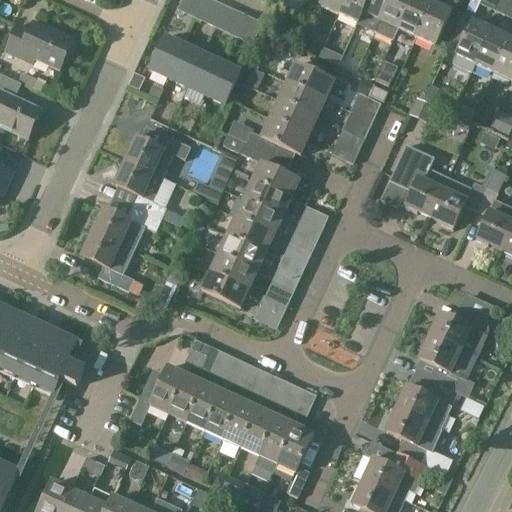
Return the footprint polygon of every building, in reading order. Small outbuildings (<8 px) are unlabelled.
[(205,0),(199,0),(196,9),(205,13),(210,2),(205,0)] [(338,18),(345,0),(323,0),(319,10),(338,18)] [(345,0),(338,18),(357,27),(362,16),(369,0),(345,0)] [(369,0),(362,16),(379,24),(390,0),(369,0)] [(390,0),(379,24),(374,36),(393,44),(398,33),(398,32),(412,0),(390,0)] [(432,6),(418,0),(412,0),(398,32),(398,33),(416,41),(432,6)] [(500,0),(499,4),(508,9),(511,0),(500,0)] [(508,9),(499,4),(495,14),(503,18),(508,9)] [(451,15),(432,6),(416,41),(435,49),(451,15)] [(205,13),(196,9),(191,19),(200,23),(205,13)] [(248,20),(238,15),(233,26),(242,30),(248,20)] [(472,24),(456,59),(454,63),(456,68),(471,75),(475,68),(491,32),(472,24)] [(17,27),(4,56),(32,69),(35,63),(59,74),(73,44),(33,25),(29,33),(17,27)] [(242,30),(233,26),(228,37),(237,41),(242,30)] [(491,32),(475,68),(492,76),(509,41),(491,32)] [(165,41),(150,74),(145,84),(149,86),(154,76),(168,82),(183,50),(165,41)] [(511,42),(509,41),(492,76),(511,85),(511,82),(511,42)] [(183,50),(168,82),(187,91),(202,59),(183,50)] [(221,67),(202,59),(187,91),(206,100),(221,67)] [(384,64),(379,76),(392,82),(397,70),(384,64)] [(239,76),(221,67),(206,100),(224,109),(239,76)] [(287,87),(326,105),(334,86),(295,69),(287,87)] [(22,76),(17,86),(21,87),(32,92),(41,96),(46,85),(37,81),(36,83),(22,76)] [(134,76),(128,89),(139,94),(145,81),(134,76)] [(379,76),(375,85),(388,91),(392,82),(379,76)] [(361,81),(356,94),(369,100),(375,87),(361,81)] [(326,105),(287,87),(279,105),(318,123),(326,105)] [(374,90),(370,99),(383,105),(387,96),(374,90)] [(41,115),(1,97),(0,99),(0,132),(27,145),(41,115)] [(433,109),(416,101),(409,117),(425,125),(433,109)] [(279,105),(270,124),(309,141),(318,123),(279,105)] [(479,107),(472,122),(488,129),(495,114),(479,107)] [(363,115),(352,110),(349,116),(347,122),(358,127),(363,115)] [(363,115),(358,127),(369,132),(374,120),(363,115)] [(252,136),(246,148),(272,160),(277,149),(301,160),(309,141),(270,124),(262,141),(252,136)] [(227,138),(222,150),(240,158),(246,147),(227,138)] [(131,154),(126,166),(152,179),(153,178),(162,182),(173,158),(184,164),(190,151),(167,141),(161,154),(139,143),(134,141),(129,153),(131,154)] [(347,150),(336,145),(330,157),(341,162),(347,150)] [(0,199),(2,201),(14,175),(0,168),(0,151),(1,149),(0,148),(0,199)] [(272,160),(246,148),(241,159),(261,168),(252,187),(290,204),(299,185),(267,170),(272,160)] [(358,155),(347,150),(341,162),(352,167),(358,155)] [(429,173),(434,163),(406,150),(390,184),(413,195),(404,213),(417,218),(418,216),(431,222),(449,182),(429,173)] [(223,158),(217,170),(230,176),(235,164),(223,158)] [(118,176),(112,189),(117,191),(135,199),(130,211),(160,225),(161,222),(166,213),(166,212),(165,212),(176,188),(162,182),(153,178),(152,179),(126,166),(120,177),(118,176)] [(431,222),(418,216),(441,227),(440,229),(452,235),(464,210),(477,216),(487,192),(473,186),(470,192),(449,182),(431,222)] [(252,187),(244,205),(282,222),(290,204),(252,187)] [(476,243),(475,246),(487,251),(489,249),(501,255),(511,230),(511,211),(495,203),(498,197),(487,192),(477,216),(485,219),(487,220),(476,243)] [(244,205),(236,223),(274,240),(282,222),(244,205)] [(130,211),(124,223),(101,212),(96,224),(98,226),(93,237),(133,256),(144,232),(155,237),(160,225),(130,211)] [(166,213),(161,222),(180,231),(184,222),(166,213)] [(274,240),(236,223),(228,241),(265,258),(274,240)] [(307,240),(312,229),(302,225),(297,236),(307,240)] [(321,234),(312,229),(307,240),(316,245),(321,234)] [(511,230),(501,255),(511,260),(511,261),(511,230)] [(133,256),(93,237),(88,249),(85,247),(79,260),(104,271),(98,282),(129,297),(134,284),(123,279),(133,256)] [(265,258),(228,241),(219,259),(257,277),(265,258)] [(219,259),(211,278),(248,295),(257,277),(219,259)] [(284,261),(282,266),(279,272),(291,277),(296,266),(284,261)] [(304,269),(296,266),(291,277),(299,280),(304,269)] [(166,285),(176,289),(182,278),(171,273),(166,285)] [(248,295),(211,278),(203,296),(240,313),(248,295)] [(268,297),(265,303),(263,308),(274,313),(279,302),(268,297)] [(493,310),(470,299),(464,313),(487,323),(493,310)] [(279,302),(274,313),(282,317),(287,306),(279,302)] [(55,342),(0,316),(0,376),(33,391),(51,400),(59,382),(73,389),(84,366),(69,360),(76,346),(57,337),(55,342)] [(439,317),(429,339),(476,361),(486,339),(487,338),(458,325),(440,316),(439,317)] [(428,341),(418,364),(419,364),(436,372),(431,385),(454,395),(460,382),(465,384),(466,383),(475,363),(476,361),(429,339),(428,341)] [(202,348),(202,347),(194,343),(184,365),(198,372),(202,362),(191,356),(196,345),(202,348)] [(196,345),(191,356),(202,362),(208,349),(202,347),(202,348),(196,345)] [(244,366),(232,361),(227,373),(239,378),(244,366)] [(152,404),(141,399),(130,424),(141,429),(150,409),(168,417),(185,380),(167,372),(152,404)] [(239,378),(227,373),(222,383),(234,388),(239,378)] [(281,383),(269,378),(263,390),(275,396),(281,383)] [(185,380),(168,417),(187,426),(204,388),(185,380)] [(424,399),(405,390),(395,413),(428,428),(440,434),(451,410),(448,409),(454,395),(431,385),(430,387),(424,399)] [(204,388),(187,426),(205,434),(222,397),(204,388)] [(263,390),(259,400),(271,406),(275,396),(263,390)] [(316,399),(311,397),(311,398),(305,396),(300,407),(310,412),(316,399)] [(222,397),(205,434),(223,443),(240,405),(222,397)] [(240,405),(223,443),(234,447),(241,451),(258,413),(251,410),(240,405)] [(310,412),(300,407),(295,417),(305,421),(310,412)] [(395,413),(384,436),(403,445),(397,457),(420,468),(426,455),(427,453),(431,445),(430,445),(422,441),(428,428),(395,413)] [(259,414),(242,451),(260,459),(277,422),(259,414)] [(260,459),(255,470),(273,478),(278,468),(295,430),(293,429),(277,422),(260,459)] [(295,430),(278,468),(295,476),(286,496),(287,496),(297,501),(309,476),(298,472),(313,439),(295,430)] [(166,468),(172,456),(159,450),(153,462),(166,468)] [(372,463),(362,485),(403,504),(404,504),(408,496),(409,495),(413,497),(414,497),(420,485),(421,485),(428,471),(420,468),(397,457),(397,458),(391,470),(372,462),(372,463)] [(149,470),(137,464),(129,481),(141,486),(149,470)] [(199,471),(194,481),(202,485),(207,474),(199,471)] [(0,511),(14,479),(0,472),(0,511)] [(214,473),(208,486),(220,492),(226,478),(214,473)] [(361,486),(351,509),(357,511),(400,511),(404,504),(403,504),(362,485),(361,486)] [(64,511),(72,495),(52,486),(40,511),(64,511)] [(90,504),(86,511),(108,511),(112,503),(93,494),(89,503),(90,504)] [(72,495),(64,511),(86,511),(90,504),(89,503),(72,495)] [(113,500),(112,503),(108,511),(131,511),(133,509),(113,500)]
